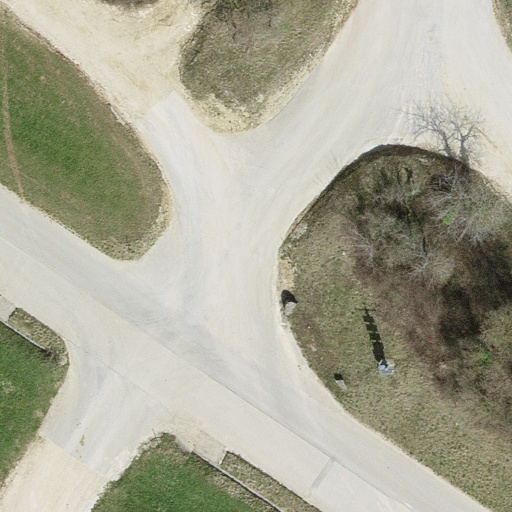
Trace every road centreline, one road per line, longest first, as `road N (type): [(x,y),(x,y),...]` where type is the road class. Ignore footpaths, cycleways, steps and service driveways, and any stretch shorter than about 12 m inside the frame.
road 1 (track): [(37,511),(143,341),(398,44),(511,144)]
road 2 (track): [(39,0),(100,48),(181,145),(229,240)]
